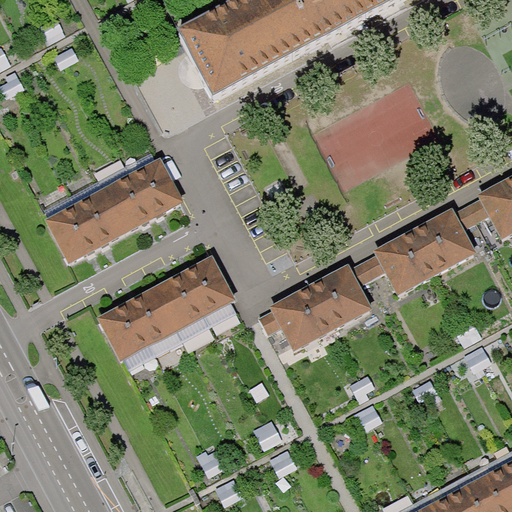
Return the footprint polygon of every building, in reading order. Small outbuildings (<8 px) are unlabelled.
[(247,0),(179,37),(196,71),(216,108),(415,0),(247,0)] [(49,225),(71,266),(85,258),(110,244),(137,230),(167,214),(180,207),(158,166),(49,225)] [(482,201),(505,245),(511,241),(511,185),(502,191),(482,201)] [(375,258),(398,300),(474,260),(452,218),(433,228),(397,246),(375,258)] [(100,323),(121,363),(123,362),(232,304),(211,264),(197,271),(171,285),(143,301),(115,316),(100,323)] [(270,314),(291,355),(370,314),(348,273),(329,283),(290,303),(270,314)] [(511,511),(511,467),(429,511),(511,511)]
